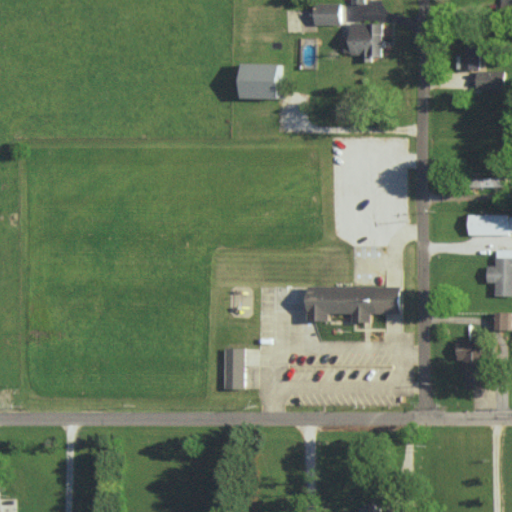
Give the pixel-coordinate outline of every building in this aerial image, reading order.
[(341,3),(315,3),(315,24),(341,24),(341,3)] [(383,23),(351,22),(350,41),(344,41),(344,54),(363,54),(363,61),(372,61),(372,56),(382,56),(383,23)] [(480,46),(461,45),(461,54),(457,54),(457,69),(479,69),(480,46)] [(280,64),(242,63),(241,97),(279,99),(280,64)] [(504,70),(477,70),(476,89),(504,89),(504,70)] [(511,213),(469,213),(468,233),(511,233),(511,213)] [(495,294),(511,294),(511,248),(496,248),(496,264),(487,264),(487,281),(496,281),(495,294)] [(400,286),(309,284),(308,319),(329,319),(330,312),(353,312),(353,320),(371,320),(371,312),(400,312),(400,286)] [(496,328),(511,328),(511,319),(511,310),(497,310),(496,328)] [(486,386),(485,338),(457,338),(457,359),(465,359),(465,387),(486,386)] [(244,388),(244,347),(225,347),(225,387),(244,388)]
